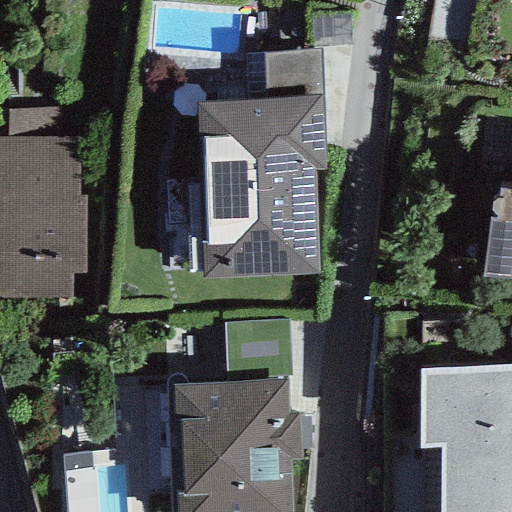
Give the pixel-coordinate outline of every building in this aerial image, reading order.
[(323,169),(318,48),(262,50),(263,97),(195,99),(202,275),(317,270),(313,170),(323,169)] [(78,134),(0,134),(0,297),(72,297),(72,272),(85,271),(84,193),(78,193),(78,134)] [(511,186),(494,184),(483,273),(511,276),(511,186)] [(511,511),(511,362),(419,363),(420,442),(440,442),(440,511),(511,511)] [(286,377),(171,382),(173,418),(178,418),(182,491),(176,492),(177,511),(291,511),(289,457),(300,456),(298,409),(287,410),(286,377)]
